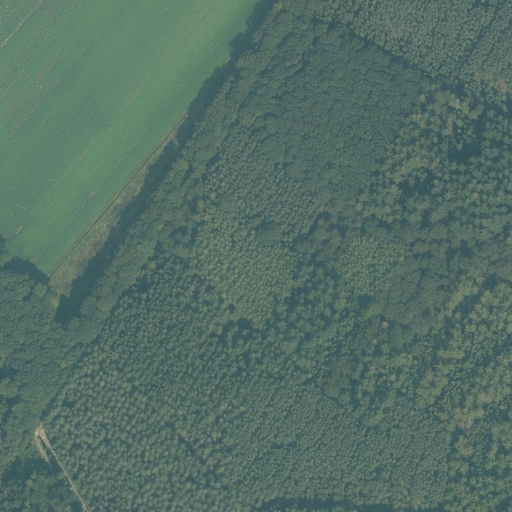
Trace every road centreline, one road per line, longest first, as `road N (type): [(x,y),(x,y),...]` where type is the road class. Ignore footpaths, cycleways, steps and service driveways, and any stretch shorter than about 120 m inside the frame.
road 1 (track): [(310,0),(0,492)]
road 2 (track): [(511,126),(297,20)]
